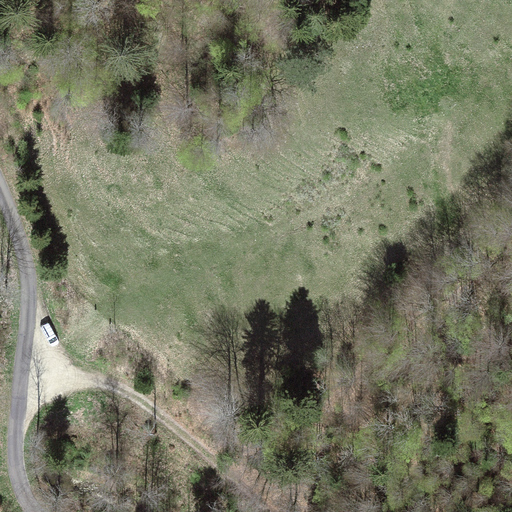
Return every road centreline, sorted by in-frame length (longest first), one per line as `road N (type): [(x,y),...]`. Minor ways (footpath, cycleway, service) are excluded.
road 1 (unclassified): [(36,511),(15,455),(36,326),(32,281),(0,183)]
road 2 (track): [(271,511),(148,406),(110,384),(31,366)]
